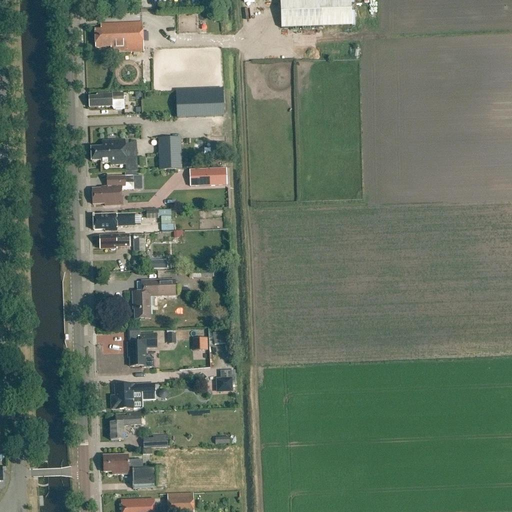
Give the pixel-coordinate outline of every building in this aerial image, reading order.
[(279,0),(280,30),(354,27),(353,0),(279,0)] [(100,25),(100,31),(95,31),(95,49),(110,48),(110,51),(119,51),(119,53),(143,52),(142,24),(100,25)] [(223,90),(176,91),(177,119),(224,118),(223,90)] [(124,111),(124,98),(126,98),(126,95),(98,96),(96,98),(89,98),(89,108),(112,107),(113,112),(124,111)] [(211,137),(212,158),(226,157),(225,136),(211,137)] [(180,139),(158,140),(160,172),(182,171),(180,139)] [(137,144),(132,144),(127,144),(127,142),(125,142),(125,141),(103,142),(103,149),(91,149),(92,163),(100,162),(100,165),(111,164),(111,167),(126,166),(126,172),(138,172),(137,144)] [(107,188),(101,189),(101,190),(92,190),(93,206),(105,205),(105,207),(122,207),(122,192),(134,191),(133,178),(107,178),(107,183),(107,188)] [(173,231),(172,224),(169,224),(169,211),(158,211),(159,232),(173,231)] [(117,233),(117,228),(134,227),(134,216),(93,217),(93,231),(106,231),(107,233),(117,233)] [(129,237),(100,237),(100,240),(98,240),(99,244),(101,244),(101,250),(109,250),(110,251),(114,251),(115,250),(117,250),(117,249),(129,249),(129,237)] [(133,242),(134,254),(145,254),(145,241),(133,242)] [(165,261),(148,261),(148,269),(165,269),(165,261)] [(151,321),(150,298),(176,297),(176,282),(141,283),(141,294),(132,294),(132,306),(134,306),(135,321),(151,321)] [(175,335),(167,335),(167,346),(176,346),(175,335)] [(140,344),(127,345),(127,354),(128,354),(129,369),(141,368),(141,369),(154,369),(154,362),(149,357),(145,358),(145,351),(156,350),(155,336),(140,336),(140,344)] [(192,340),(193,353),(207,352),(206,340),(192,340)] [(232,393),(232,380),(216,380),(216,393),(232,393)] [(155,385),(114,386),(115,411),(143,410),(142,394),(155,394),(155,385)] [(116,419),(116,424),(110,424),(111,442),(123,441),(123,427),(141,426),(140,418),(116,419)] [(166,436),(153,437),(153,439),(143,440),(143,449),(167,449),(166,436)] [(128,457),(103,458),(104,473),(113,473),(113,476),(132,475),(133,491),(156,489),(155,469),(143,469),(142,461),(128,462),(128,457)] [(167,495),(167,511),(193,511),(193,494),(167,495)] [(153,511),(153,500),(122,501),(121,511),(153,511)]
